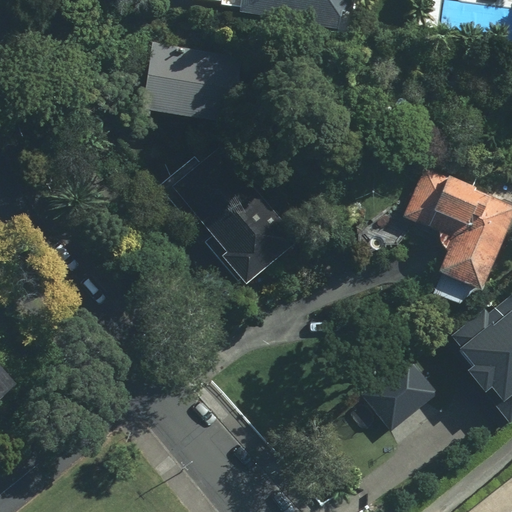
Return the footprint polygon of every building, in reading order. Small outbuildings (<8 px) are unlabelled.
[(353,0),(242,0),(240,17),(338,30),(340,13),(352,14),(353,0)] [(242,58),(152,45),(142,113),(232,127),(242,58)] [(223,262),(247,288),(301,240),(220,149),(172,191),(229,256),(223,262)] [(405,220),(455,240),(441,275),(482,292),(511,219),(511,205),(425,170),(405,220)] [(511,424),(511,292),(451,343),(474,370),(466,377),(509,428),(511,424)] [(362,397),(390,429),(435,389),(408,358),(362,397)]
